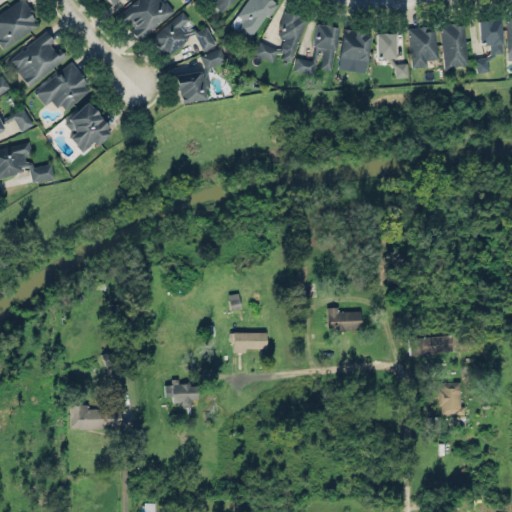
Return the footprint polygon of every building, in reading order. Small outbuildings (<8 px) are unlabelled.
[(0,8),(12,0),(27,0),(34,9),(30,12),(34,17),(32,19),(35,24),(2,47),(0,44),(0,8)] [(133,0),(113,14),(123,22),(127,19),(137,37),(175,9),(166,0),(133,0)] [(211,0),(232,0),(221,11),(211,0)] [(245,0),(237,14),(242,18),(237,27),(249,37),(265,13),(269,13),(276,1),(274,0),(245,0)] [(290,60),(306,17),(284,9),(280,21),(281,24),(278,33),(279,37),(282,38),(280,46),(279,47),(277,48),(259,40),(253,52),(271,60),(275,51),(281,51),(282,51),(283,52),(281,57),(290,60)] [(181,10),(149,37),(155,44),(156,43),(167,55),(186,38),(187,35),(185,33),(193,31),(202,49),(215,43),(205,25),(196,30),(193,27),(183,30),(179,25),(188,18),(181,10)] [(435,19),(439,68),(468,65),(463,16),(448,15),(435,19)] [(477,19),(479,41),(482,44),(489,43),(490,53),(484,56),(474,58),(477,71),(489,69),(487,60),(494,55),(494,52),(502,51),(500,17),(492,17),(488,17),(485,17),(477,19)] [(330,69),(337,25),(327,24),(327,22),(323,22),(323,23),(315,21),(311,44),(314,45),(311,59),(295,56),(293,69),(311,73),(317,48),(322,50),(320,67),(330,69)] [(425,59),(436,58),(434,30),(424,30),(423,26),(407,27),(409,67),(425,66),(425,59)] [(7,58),(46,27),(56,39),(51,43),(55,48),(59,45),(67,55),(28,86),(7,58)] [(342,27),(338,58),(340,59),(339,60),(365,64),(369,33),(362,32),(363,30),(342,27)] [(393,32),(374,33),(375,58),(393,57),(393,32)] [(205,68),(225,60),(219,47),(199,55),(205,68)] [(33,89),(44,105),(51,101),(58,108),(69,110),(91,91),(85,81),(81,73),(72,59),(33,89)] [(393,63),(393,77),(408,76),(407,63),(393,63)] [(178,102),(205,98),(203,88),(208,87),(206,71),(173,76),(178,102)] [(0,92),(9,87),(1,75),(0,75),(0,92)] [(63,123),(88,101),(110,125),(106,127),(111,133),(97,145),(91,141),(82,148),(68,136),(64,131),(63,123)] [(0,119),(11,114),(11,113),(22,106),(33,123),(21,130),(13,117),(1,123),(3,125),(2,128),(0,129),(0,119)] [(53,178),(50,163),(29,167),(27,155),(30,155),(28,142),(0,147),(0,175),(28,170),(30,182),(53,178)] [(227,294),(229,309),(239,308),(237,292),(227,294)] [(359,310),(336,311),(336,306),(326,307),(326,330),(360,329),(359,310)] [(231,330),(265,330),(264,338),(265,347),(245,347),(245,351),(232,351),(231,330)] [(451,350),(449,333),(407,338),(408,355),(451,350)] [(459,381),(438,381),(438,414),(464,414),(464,406),(459,406),(459,381)] [(189,404),(189,398),(195,398),(194,382),(163,382),(164,396),(171,396),(171,404),(189,404)] [(118,407),(86,408),(86,404),(69,404),(69,428),(118,427),(118,407)]
